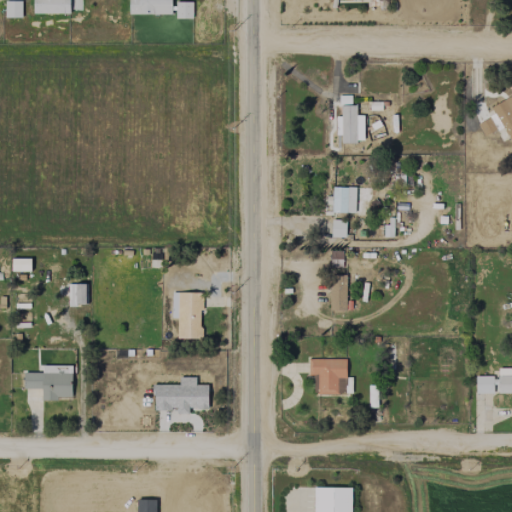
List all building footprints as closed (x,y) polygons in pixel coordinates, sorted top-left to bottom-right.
[(21,17),(20,0),(4,1),(5,18),(21,17)] [(69,14),(68,0),(32,0),(32,13),(69,14)] [(128,0),(128,14),(170,15),(170,0),(128,0)] [(191,18),(192,2),(175,2),(175,18),(191,18)] [(490,108),(511,143),(511,142),(511,100),(509,96),(490,108)] [(483,135),(495,130),(489,118),(478,123),(483,135)] [(354,213),(355,188),(332,187),(331,212),(354,213)] [(330,237),(344,237),(345,221),(331,220),(330,237)] [(30,271),(30,258),(11,258),(11,271),(30,271)] [(329,310),(345,310),(345,275),(329,275),(329,310)] [(68,306),(86,306),(86,284),(68,284),(68,306)] [(200,339),(202,293),(178,292),(176,338),(200,339)] [(401,343),(388,343),(388,374),(401,374),(401,343)] [(345,359),(307,359),(308,376),(312,376),(313,394),(351,393),(351,378),(345,378),(345,359)] [(511,367),(497,368),(497,393),(511,393),(511,367)] [(475,393),(492,393),(492,376),(475,376),(475,393)] [(207,385),(195,384),(195,377),(178,377),(178,385),(153,384),(152,410),(176,410),(176,414),(188,414),(188,408),(207,409),(207,385)] [(350,511),(351,488),(313,487),(312,511),(350,511)]
